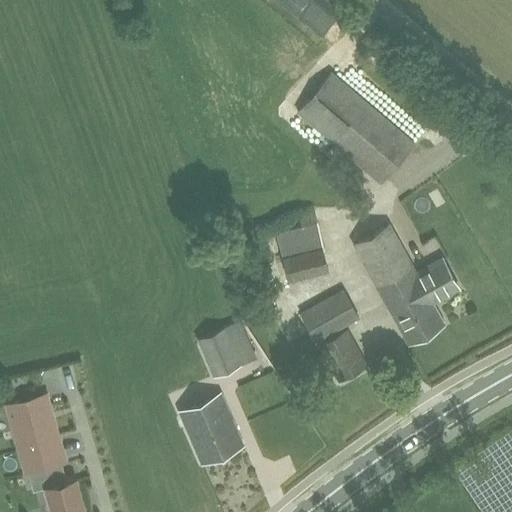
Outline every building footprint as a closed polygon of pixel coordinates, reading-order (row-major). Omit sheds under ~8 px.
[(381,182),(415,142),(332,71),(298,111),(381,182)] [(442,255),(415,270),(390,223),(355,243),(394,314),(393,315),(409,343),(445,323),(434,303),(461,288),(442,255)] [(317,340),(359,317),(344,289),(301,312),(317,340)] [(197,337),(214,376),(240,364),(223,326),(197,337)] [(340,380),(368,364),(348,329),(320,344),(340,380)] [(8,403),(27,472),(44,467),(49,485),(43,487),(50,511),(84,511),(75,478),(66,481),(60,462),(65,461),(46,392),(8,403)] [(180,411),(189,433),(202,462),(244,443),(222,392),(180,411)]
